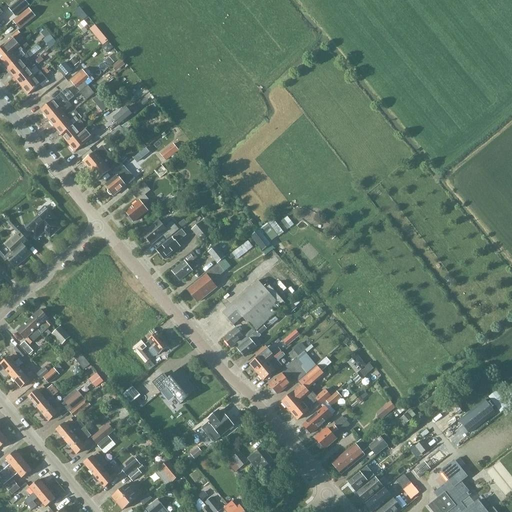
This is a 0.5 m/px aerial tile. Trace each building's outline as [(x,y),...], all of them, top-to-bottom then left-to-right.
[(17,0),(18,1),(7,10),(14,18),(27,8),(29,6),(24,0),(17,0)] [(29,8),(13,21),(20,29),(36,16),(29,8)] [(74,12),(82,22),(88,17),(79,8),(74,12)] [(108,41),(95,25),(90,30),(103,46),(108,41)] [(45,39),(49,43),(54,40),(50,35),(45,39)] [(0,61),(12,51),(19,46),(12,38),(0,47),(0,61)] [(19,60),(15,55),(16,54),(18,55),(23,50),(19,47),(13,52),(12,51),(0,61),(7,70),(19,60)] [(26,68),(22,63),(24,62),(24,63),(30,59),(26,55),(20,60),(19,60),(7,70),(14,78),(26,68)] [(111,67),(118,60),(114,55),(106,61),(111,67)] [(74,57),(70,61),(75,66),(79,63),(74,57)] [(121,60),(114,65),(118,70),(125,65),(121,60)] [(57,69),(64,77),(73,70),(65,62),(57,69)] [(33,76),(29,71),(30,70),(31,71),(36,67),(33,63),(26,68),(14,78),(21,86),(33,76)] [(28,95),(46,79),(40,71),(33,77),(33,76),(21,86),(28,95)] [(82,71),(70,81),(80,93),(88,86),(85,82),(89,78),(82,71)] [(88,86),(80,93),(86,101),(94,94),(88,86)] [(53,101),(41,110),(48,119),(60,109),(68,101),(62,93),(53,101)] [(101,101),(97,96),(92,100),(97,105),(101,101)] [(64,112),(70,108),(72,106),(68,101),(60,109),(48,119),(55,127),(67,117),(66,117),(62,112),(63,111),(64,112)] [(97,105),(102,112),(107,108),(102,103),(101,101),(97,105)] [(125,107),(112,118),(119,126),(132,115),(125,107)] [(82,118),(75,110),(66,117),(67,117),(55,127),(61,135),(80,120),(82,118)] [(83,124),(80,120),(61,135),(68,144),(81,134),(76,128),(77,127),(78,128),(83,124)] [(125,133),(131,128),(127,122),(121,128),(120,127),(108,136),(113,142),(125,133)] [(94,137),(90,132),(87,128),(81,134),(68,144),(75,152),(88,142),(94,137)] [(151,135),(146,129),(141,134),(145,139),(151,135)] [(173,143),(160,154),(165,161),(179,150),(173,143)] [(109,155),(105,151),(102,146),(95,152),(83,162),(91,171),(103,161),(109,157),(108,156),(109,155)] [(111,170),(107,166),(112,161),(109,157),(103,161),(91,171),(99,181),(111,170)] [(124,167),(123,165),(120,162),(111,168),(115,173),(116,173),(124,167)] [(117,175),(104,185),(112,196),(134,178),(124,167),(116,173),(115,173),(117,175)] [(213,183),(210,179),(204,184),(207,188),(213,183)] [(134,222),(148,211),(144,206),(149,201),(145,196),(151,191),(145,184),(133,193),(139,201),(125,212),(134,222)] [(41,218),(28,230),(36,239),(45,231),(50,236),(59,228),(54,223),(56,221),(48,212),(44,207),(37,213),(39,215),(41,218)] [(287,217),(281,221),(287,230),(294,225),(287,217)] [(202,243),(216,232),(205,219),(192,230),(202,243)] [(168,241),(180,231),(173,223),(165,230),(160,223),(144,236),(153,245),(164,236),(168,241)] [(265,255),(275,248),(259,229),(250,237),(265,255)] [(180,231),(168,241),(156,251),(164,260),(181,246),(178,243),(187,235),(182,230),(180,231)] [(0,251),(0,259),(3,263),(7,260),(15,268),(31,254),(24,247),(29,243),(20,233),(19,232),(17,233),(5,245),(12,252),(5,257),(0,251)] [(229,252),(234,259),(246,251),(242,244),(229,252)] [(226,258),(225,257),(216,246),(208,253),(217,264),(224,258),(224,259),(226,258)] [(180,280),(198,267),(194,261),(197,258),(192,252),(183,260),(184,262),(172,271),(180,280)] [(231,267),(224,259),(224,258),(217,264),(205,274),(206,276),(188,290),(198,303),(217,287),(213,282),(225,272),(231,267)] [(269,285),(265,289),(258,281),(222,313),(233,325),(242,318),(253,329),(256,332),(275,315),(282,309),(282,308),(286,304),(269,285)] [(295,306),(291,301),(285,306),(289,311),(295,306)] [(48,319),(49,319),(40,309),(28,320),(41,335),(48,328),(52,324),(48,319)] [(260,335),(278,319),(275,315),(256,332),(240,346),(237,349),(244,357),(261,344),(257,340),(261,336),(261,335),(260,335)] [(30,345),(41,335),(28,320),(17,331),(26,340),(30,345)] [(52,334),(62,345),(70,337),(60,326),(52,334)] [(243,330),(240,333),(236,328),(223,339),(231,348),(237,343),(240,346),(256,332),(253,329),(247,334),(243,330)] [(296,330),(283,341),(287,346),(300,335),(296,330)] [(147,341),(159,355),(169,347),(158,333),(147,341)] [(136,353),(145,363),(150,360),(142,351),(147,347),(141,340),(133,347),(136,351),(136,353)] [(20,345),(29,355),(33,351),(24,341),(20,345)] [(301,343),(293,350),(298,356),(306,349),(307,348),(301,343)] [(22,358),(27,354),(20,346),(16,351),(22,358)] [(299,382),(327,358),(326,357),(317,365),(306,353),(309,351),(306,349),(298,356),(296,358),(286,367),(288,370),(270,385),(273,390),(272,392),(275,394),(277,393),(278,395),(291,384),(286,379),(291,374),(299,382)] [(274,358),(281,352),(278,349),(271,354),(274,358)] [(274,358),(271,354),(267,350),(250,365),(256,373),(269,363),(274,358)] [(278,362),(284,356),(281,352),(274,358),(278,362)] [(20,369),(14,362),(19,358),(15,353),(10,357),(0,365),(11,377),(20,369)] [(358,373),(366,366),(357,356),(349,363),(358,373)] [(269,363),(256,373),(263,381),(275,371),(281,366),(278,362),(274,358),(269,363)] [(324,375),(321,372),(332,363),(327,358),(299,382),(304,388),(305,387),(307,390),(324,375)] [(365,375),(373,368),(369,364),(361,370),(365,375)] [(44,367),(36,374),(41,380),(43,378),(52,370),(48,365),(44,367)] [(31,372),(26,376),(20,369),(11,377),(21,389),(31,382),(30,381),(35,377),(31,372)] [(54,369),(52,370),(43,378),(48,384),(59,375),(54,369)] [(166,388),(179,404),(197,392),(188,381),(190,380),(181,369),(168,380),(163,374),(152,383),(160,393),(166,388)] [(104,381),(97,373),(91,378),(97,386),(104,381)] [(51,386),(46,390),(43,386),(28,398),(39,410),(53,398),(53,397),(57,393),(51,386)] [(310,394),(307,390),(305,387),(304,388),(296,394),(294,392),(282,402),(290,412),(310,394)] [(341,388),(326,401),(332,407),(342,397),(339,393),(343,390),(341,388)] [(321,405),(331,397),(325,390),(317,397),(312,392),(310,394),(290,412),(298,421),(310,410),(309,408),(317,401),(321,405)] [(79,392),(65,403),(72,410),(78,405),(80,403),(81,402),(81,403),(85,400),(79,392)] [(63,411),(59,405),(53,398),(39,410),(49,422),(63,411)] [(485,399),(459,420),(469,433),(495,412),(485,399)] [(81,402),(80,403),(85,410),(90,405),(85,400),(81,403),(81,402)] [(382,419),(396,408),(391,403),(378,413),(382,419)] [(72,410),(69,412),(74,418),(75,417),(75,418),(83,411),(78,405),(72,410)] [(311,434),(324,422),(325,423),(333,415),(325,406),(316,413),(316,414),(303,426),(306,429),(306,431),(308,434),(310,433),(311,434)] [(402,406),(393,413),(396,417),(405,410),(402,407),(402,406)] [(146,428),(159,421),(154,410),(141,417),(146,428)] [(213,430),(220,437),(229,430),(231,430),(233,428),(233,426),(235,425),(225,414),(221,418),(216,412),(208,419),(210,422),(203,427),(209,434),(213,430)] [(407,413),(402,417),(407,423),(412,419),(407,413)] [(127,420),(131,425),(136,420),(132,415),(127,420)] [(337,438),(334,435),(333,435),(340,429),(342,432),(350,425),(342,416),(334,423),(336,425),(334,426),(334,425),(329,430),(328,428),(315,440),(324,450),(337,438)] [(66,443),(84,428),(85,427),(78,419),(74,423),(71,419),(56,431),(66,443)] [(98,445),(111,434),(114,431),(108,423),(91,438),(98,445)] [(91,436),(84,428),(66,443),(77,455),(91,444),(87,439),(91,436)] [(152,445),(156,442),(150,435),(146,438),(152,445)] [(380,436),(368,446),(376,456),(388,446),(380,436)] [(415,446),(420,441),(416,436),(410,441),(415,446)] [(98,446),(101,451),(112,441),(108,437),(98,446)] [(368,448),(361,440),(332,464),(341,474),(365,455),(363,453),(368,448)] [(422,441),(415,446),(421,454),(429,448),(422,441)] [(198,447),(189,456),(193,461),(203,453),(198,447)] [(248,462),(239,452),(236,447),(230,453),(223,458),(231,468),(236,464),(240,469),(248,462)] [(267,473),(270,471),(277,466),(262,448),(253,456),(248,460),(256,469),(263,477),(267,473)] [(440,450),(429,459),(434,466),(445,457),(440,450)] [(3,477),(23,461),(15,451),(6,460),(10,465),(0,473),(3,476),(3,477)] [(386,469),(394,463),(386,453),(378,460),(382,464),(379,466),(383,471),(386,469)] [(103,469),(108,464),(101,455),(96,460),(93,457),(84,464),(94,476),(103,469)] [(161,459),(165,464),(169,461),(169,460),(165,455),(161,459)] [(421,471),(426,468),(419,459),(414,462),(421,471)] [(136,460),(123,471),(127,476),(141,465),(136,460)] [(462,482),(468,477),(454,460),(440,471),(448,481),(434,493),(438,498),(428,506),(432,511),(449,511),(496,511),(493,508),(487,511),(478,500),(466,510),(461,503),(472,494),(462,482)] [(3,477),(3,476),(0,478),(0,480),(4,485),(17,474),(22,479),(31,472),(23,461),(3,477)] [(181,475),(169,461),(165,464),(160,468),(172,482),(181,475)] [(394,478),(402,472),(394,463),(386,469),(394,478)] [(113,480),(118,476),(108,464),(94,476),(104,488),(113,481),(113,480)] [(367,467),(348,482),(355,491),(374,476),(367,467)] [(137,469),(128,477),(132,481),(141,474),(139,471),(137,469)] [(404,491),(412,484),(404,475),(396,481),(404,491)] [(364,502),(383,486),(376,478),(357,493),(364,502)] [(38,498),(47,490),(39,480),(29,488),(34,493),(24,501),(28,506),(33,502),(38,498)] [(12,496),(20,489),(14,481),(6,488),(12,496)] [(117,504),(137,487),(134,483),(129,487),(127,485),(112,497),(117,504)] [(411,499),(419,493),(412,484),(404,491),(411,499)] [(143,494),(140,491),(137,487),(117,504),(123,510),(139,498),(138,498),(143,494)] [(385,488),(366,504),(372,511),(373,511),(392,497),(385,488)] [(38,498),(46,508),(55,500),(47,490),(38,498)] [(204,492),(199,496),(202,501),(208,496),(204,492)] [(212,511),(219,511),(221,510),(211,498),(205,503),(212,511)] [(157,499),(146,509),(148,511),(160,511),(165,508),(157,499)] [(395,511),(401,508),(394,499),(378,511),(395,511)] [(237,507),(232,502),(233,501),(232,501),(227,505),(228,505),(233,511),(244,511),(239,505),(237,507)] [(31,510),(37,506),(33,502),(28,506),(31,510)]
